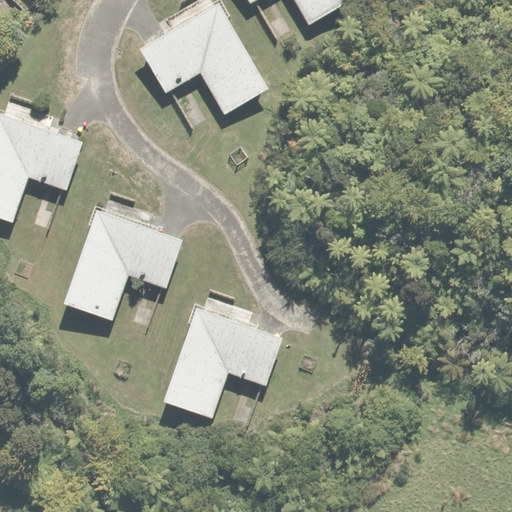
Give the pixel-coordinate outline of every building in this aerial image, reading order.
[(214,0),(213,0),(134,48),(162,94),(198,73),(223,115),(268,88),(214,0)] [(245,0),(247,3),(252,0),(294,0),(309,24),(349,0),(245,0)] [(83,134),(0,107),(0,215),(11,219),(25,176),(66,189),(83,134)] [(183,235),(93,204),(59,298),(112,317),(128,273),(164,286),(183,235)] [(282,332),(192,301),(160,398),(212,418),(227,375),(264,387),(282,332)]
